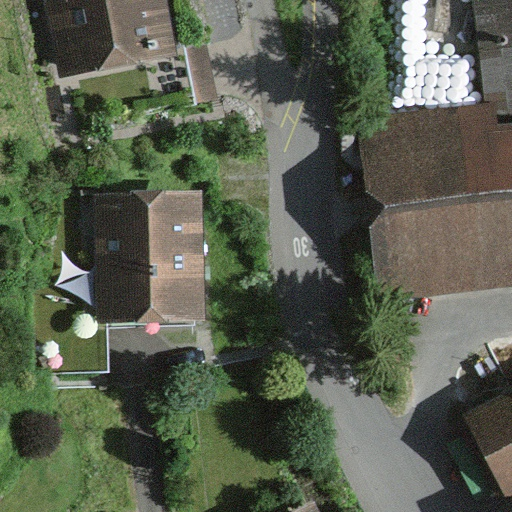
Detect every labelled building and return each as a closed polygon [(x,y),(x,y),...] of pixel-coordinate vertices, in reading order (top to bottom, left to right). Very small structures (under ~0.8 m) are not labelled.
[(166,0),(44,0),(60,77),(177,54),(166,0)] [(511,0),(465,0),(478,132),(374,141),(389,300),(511,288),(511,0)] [(203,191),(95,193),(98,322),(206,320),(203,191)] [(511,409),(456,438),(493,510),(511,499),(511,409)] [(320,511),(316,501),(291,511),(320,511)]
